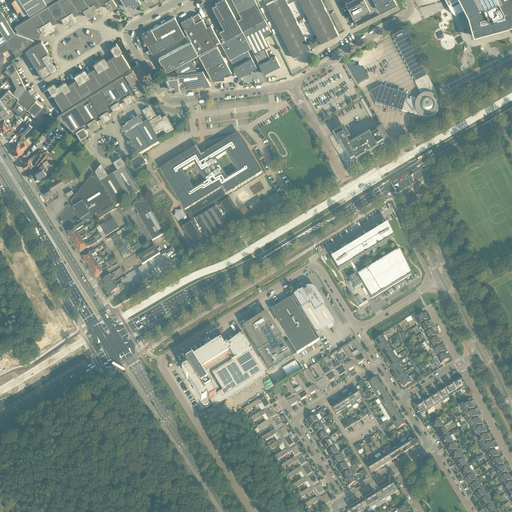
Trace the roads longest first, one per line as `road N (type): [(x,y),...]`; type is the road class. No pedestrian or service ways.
road 1 (unclassified): [(251,511),(162,360),(313,266)]
road 2 (secondary): [(400,170),(116,336)]
road 3 (secondary): [(123,347),(399,180)]
road 4 (residential): [(99,309),(101,299),(0,136)]
road 5 (residential): [(342,500),(292,419),(379,364)]
road 6 (primary): [(226,511),(123,347)]
road 7 (primary): [(99,309),(0,149)]
road 8 (primary): [(111,354),(214,511)]
road 9 (primary): [(22,201),(104,343)]
road 10 (residential): [(423,290),(360,327),(313,266)]
road 11 (unclassified): [(291,85),(407,14),(407,0)]
road 12 (unclassified): [(159,91),(177,101),(291,85)]
road 13 (unclassified): [(101,27),(77,25),(57,38),(63,68),(106,34)]
road 14 (secondary): [(0,423),(111,354)]
road 15 (secondary): [(511,105),(400,170)]
road 16 (secondary): [(104,343),(0,407)]
